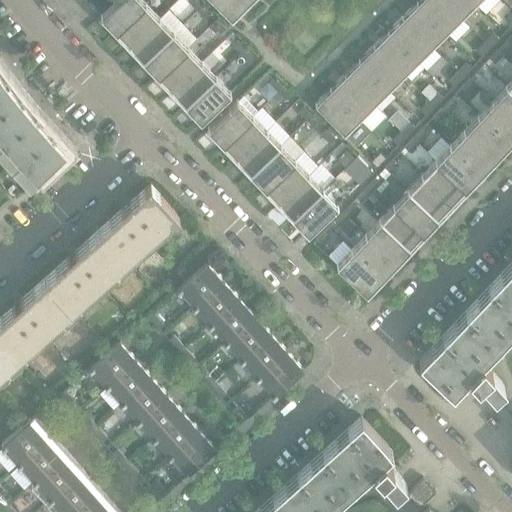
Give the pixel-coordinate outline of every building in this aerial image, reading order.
[(115,30),(145,2),(143,0),(115,0),(100,15),(115,30)] [(202,4),(198,0),(188,0),(187,1),(196,9),(202,4)] [(247,5),(241,0),(211,0),(231,20),(247,5)] [(460,17),(443,0),(418,0),(416,2),(446,32),(460,17)] [(475,3),(471,0),(443,0),(460,17),(475,3)] [(129,45),(159,16),(145,2),(115,30),(129,45)] [(446,32),(416,2),(402,16),(432,46),(446,32)] [(210,12),(202,4),(196,9),(205,18),(210,12)] [(143,60),(173,31),(159,16),(129,45),(143,60)] [(432,46),(402,16),(387,31),(417,61),(432,46)] [(225,27),(216,18),(210,24),(219,33),(225,27)] [(157,75),(187,46),(173,31),(143,60),(157,75)] [(417,61),(387,31),(373,45),(403,75),(417,61)] [(490,46),(498,38),(493,32),(484,41),(490,46)] [(245,47),(236,38),(231,44),(239,53),(245,47)] [(503,54),(511,45),(505,39),(497,48),(503,54)] [(482,55),(490,46),(484,41),(476,50),(482,55)] [(403,75),(373,45),(358,60),(388,89),(403,75)] [(171,90),(201,61),(187,46),(157,75),(171,90)] [(253,56),(245,47),(239,53),(248,61),(253,56)] [(494,63),(503,54),(497,48),(488,57),(494,63)] [(388,89),(358,60),(344,74),(374,104),(388,89)] [(185,104),(215,75),(201,61),(171,90),(185,104)] [(462,76),(470,67),(465,62),(456,70),(462,76)] [(474,83),(483,74),(477,69),(469,78),(474,83)] [(18,94),(3,75),(0,70),(0,152),(17,170),(28,182),(65,146),(49,130),(33,112),(18,94)] [(454,85),(462,76),(456,70),(448,79),(454,85)] [(374,104),(344,74),(330,88),(359,118),(374,104)] [(200,120),(230,91),(215,75),(185,104),(200,120)] [(283,85),(274,76),(268,82),(277,91),(283,85)] [(466,92),(474,83),(469,78),(460,87),(466,92)] [(291,94),(283,85),(277,91),(285,99),(291,94)] [(511,91),(505,85),(491,100),(511,119),(511,91)] [(359,118),(330,88),(314,104),(344,133),(359,118)] [(434,105),(442,97),(436,91),(428,100),(434,105)] [(222,143),(252,114),(237,98),(207,127),(222,143)] [(446,113),(455,104),(449,99),(441,107),(446,113)] [(426,114),(434,105),(428,100),(420,109),(426,114)] [(511,138),(511,119),(491,100),(477,114),(508,143),(511,138)] [(311,114),(303,105),(297,111),(306,120),(311,114)] [(438,122),(446,113),(441,107),(432,116),(438,122)] [(236,158),(266,129),(252,114),(222,143),(236,158)] [(320,122),(311,114),(306,120),(314,128),(320,122)] [(508,143),(477,114),(463,129),(493,158),(508,143)] [(406,135),(414,126),(408,121),(400,130),(406,135)] [(334,137),(326,128),(320,134),(329,143),(334,137)] [(250,173),(280,144),(266,129),(236,158),(250,173)] [(418,143),(426,134),(420,129),(412,137),(418,143)] [(493,158),(463,129),(449,144),(479,173),(493,158)] [(397,144),(406,135),(400,130),(392,138),(397,144)] [(409,152),(418,143),(412,137),(404,146),(409,152)] [(264,187),(295,158),(280,144),(250,173),(264,187)] [(479,173),(449,144),(435,159),(465,188),(479,173)] [(354,157),(346,149),(340,154),(349,163),(354,157)] [(376,166),(385,157),(379,152),(371,160),(376,166)] [(363,166),(354,157),(349,163),(357,171),(363,166)] [(278,202),(309,173),(295,158),(264,187),(278,202)] [(390,172),(398,163),(392,158),(384,167),(390,172)] [(465,188),(435,159),(421,174),(451,203),(465,188)] [(292,217),(323,188),(309,173),(278,202),(292,217)] [(376,187),(384,179),(378,173),(370,182),(376,187)] [(451,203),(421,174),(407,189),(437,217),(451,203)] [(367,196),(376,187),(370,182),(361,191),(367,196)] [(127,262),(179,216),(160,195),(150,183),(128,202),(129,203),(124,208),(122,207),(98,229),(127,262)] [(307,233),(337,203),(323,188),(292,217),(307,233)] [(437,217),(407,189),(393,203),(423,232),(437,217)] [(348,217),(356,208),(350,202),(342,211),(348,217)] [(423,232),(393,203),(379,218),(409,247),(423,232)] [(339,226),(348,217),(342,211),(333,220),(339,226)] [(409,247),(379,218),(365,233),(395,262),(409,247)] [(72,311),(127,262),(98,229),(74,251),(77,255),(72,260),(68,256),(43,279),(72,311)] [(321,245),(329,236),(323,231),(315,240),(321,245)] [(395,262),(365,233),(351,248),(381,277),(395,262)] [(381,277),(351,248),(336,264),(366,292),(381,277)] [(482,360),(511,327),(511,260),(418,359),(448,388),(448,387),(452,391),(468,374),(477,383),(480,381),(494,396),(505,385),(482,360)] [(194,304),(223,279),(207,261),(180,284),(176,288),(178,290),(180,288),(194,304)] [(0,338),(19,359),(72,311),(43,279),(20,300),(23,303),(17,309),(13,305),(0,316),(0,338)] [(209,323),(239,296),(223,279),(194,304),(192,305),(194,307),(196,305),(210,321),(208,323),(209,323)] [(224,341),(255,314),(239,296),(209,323),(210,324),(212,323),(226,339),(224,340),(224,341)] [(163,322),(152,311),(147,315),(158,327),(163,322)] [(240,358),(270,331),(255,314),(224,341),(225,342),(227,340),(241,356),(239,358),(240,358)] [(256,376),(286,349),(270,331),(240,358),(241,360),(243,358),(257,374),(255,375),(256,376)] [(184,346),(173,334),(168,339),(179,350),(184,346)] [(0,375),(19,359),(0,338),(0,375)] [(105,385),(136,357),(129,351),(119,339),(93,363),(92,363),(88,366),(90,369),(92,367),(106,383),(104,384),(105,385)] [(194,357),(184,346),(179,350),(189,362),(194,357)] [(276,391),(303,367),(286,349),(256,376),(257,377),(259,376),(273,391),(271,393),(272,395),(276,391)] [(120,402),(151,375),(145,368),(136,357),(105,385),(106,386),(108,384),(122,400),(120,402)] [(215,380),(205,369),(200,374),(210,385),(215,380)] [(136,420),(167,392),(161,386),(151,375),(120,402),(122,403),(123,402),(137,417),(136,419),(136,420)] [(226,393),(215,380),(210,385),(221,397),(226,393)] [(75,401),(64,389),(59,394),(70,405),(75,401)] [(152,437),(182,410),(167,392),(136,420),(137,421),(139,420),(153,435),(151,437),(152,437)] [(247,416),(236,404),(231,409),(242,420),(247,416)] [(168,455),(199,428),(192,421),(182,410),(152,437),(153,439),(155,437),(169,453),(167,454),(168,455)] [(96,424),(86,413),(81,417),(91,429),(96,424)] [(406,482),(384,457),(391,450),(388,446),(360,415),(252,511),(322,511),(372,467),(394,492),(406,482)] [(17,464),(48,436),(31,418),(5,442),(4,442),(0,445),(3,447),(4,446),(18,462),(17,463),(17,464)] [(106,436),(96,424),(91,429),(101,441),(106,436)] [(188,470),(215,446),(208,439),(199,428),(168,455),(169,456),(170,455),(185,470),(183,472),(185,474),(189,470),(188,470)] [(33,481),(63,453),(57,447),(48,436),(17,464),(18,465),(20,463),(34,479),(32,481),(33,481)] [(127,459),(117,448),(112,452),(122,464),(127,459)] [(49,499),(80,472),(74,465),(63,453),(33,481),(34,482),(36,480),(50,496),(48,498),(49,499)] [(138,471),(127,459),(122,464),(133,476),(138,471)] [(69,511),(95,489),(80,472),(49,499),(49,500),(51,498),(64,511),(69,511)] [(418,507),(435,490),(423,477),(405,493),(418,507)] [(159,495),(148,483),(143,488),(154,499),(159,495)] [(103,511),(110,506),(95,489),(69,511),(103,511)] [(15,511),(8,503),(3,508),(6,511),(15,511)]
